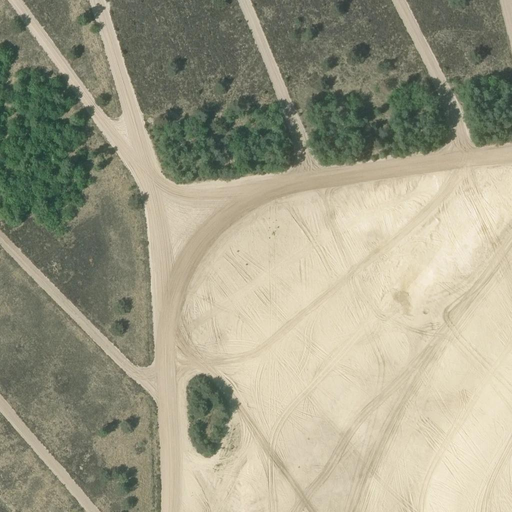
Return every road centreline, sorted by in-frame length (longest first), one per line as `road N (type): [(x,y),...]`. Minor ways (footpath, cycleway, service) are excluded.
road 1 (unknown): [(241,0),(305,172),(460,154)]
road 2 (unknown): [(11,0),(91,110),(136,154)]
road 3 (unknown): [(460,154),(455,122),(396,0)]
road 4 (unknown): [(95,0),(136,154)]
